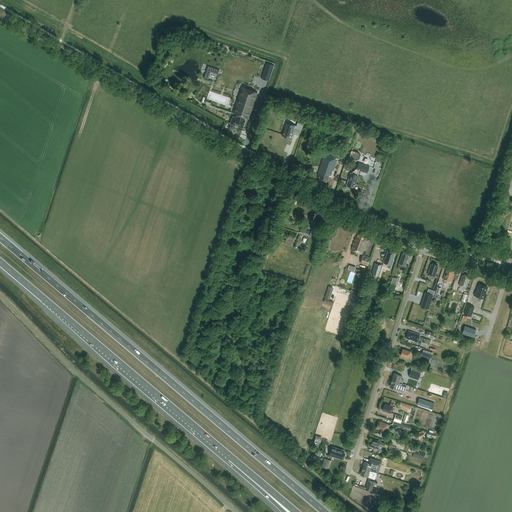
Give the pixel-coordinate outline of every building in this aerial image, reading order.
[(267,63),(261,78),(269,81),(274,65),(267,63)] [(220,70),(208,66),(204,78),(208,79),(211,72),(218,74),(220,70)] [(233,116),(230,124),(243,128),(245,120),(244,120),(245,117),(249,118),(258,92),(242,87),(234,113),(238,115),(237,117),(233,116)] [(285,122),(281,135),(289,138),(294,125),(285,122)] [(351,149),(349,157),(352,158),(352,159),(356,160),(359,159),(360,154),(359,152),(351,149)] [(338,159),(324,154),(317,175),(320,176),(319,179),(327,181),(329,175),(331,176),(332,171),(333,172),(338,159)] [(359,170),(367,173),(369,166),(359,163),(357,169),(355,174),(351,173),(347,185),(353,188),(355,184),(356,184),(359,175),(358,175),(359,170)] [(313,220),(316,221),(319,213),(312,211),(311,216),(310,216),(309,219),(310,219),(308,223),(312,224),(313,220)] [(365,244),(366,240),(365,240),(366,237),(364,236),(365,234),(361,232),(360,235),(358,235),(357,237),(356,237),(351,250),(362,254),(365,244)] [(385,258),(383,262),(392,265),(393,260),(395,253),(393,252),(394,252),(392,251),(390,250),(389,251),(388,251),(386,258),(385,258)] [(409,265),(406,265),(409,256),(408,256),(408,254),(404,252),(403,254),(402,254),(398,266),(405,268),(404,270),(407,271),(409,265)] [(368,266),(371,257),(363,255),(360,263),(360,264),(368,266)] [(375,263),(372,274),(379,276),(382,265),(375,263)] [(428,274),(429,275),(428,277),(431,277),(432,275),(435,277),(438,267),(437,266),(437,265),(433,263),(433,265),(431,264),(428,274)] [(443,279),(444,280),(443,282),(447,283),(448,281),(450,282),(454,270),(448,269),(448,270),(446,270),(443,279)] [(459,285),(466,288),(469,278),(468,277),(468,276),(464,274),(464,276),(462,276),(459,285)] [(488,287),(479,284),(477,291),(476,291),(474,295),(484,299),(486,292),(487,291),(488,288),(487,288),(488,287)] [(334,288),(329,286),(325,297),(330,299),(334,288)] [(432,296),(425,293),(420,307),(427,310),(432,296)] [(471,316),(475,307),(467,304),(464,314),(471,317),(471,316)] [(465,326),(462,334),(474,338),(477,330),(465,326)] [(422,341),(429,344),(431,340),(419,336),(420,335),(410,332),(410,333),(408,332),(407,337),(408,337),(408,339),(418,342),(418,339),(422,341)] [(410,355),(412,356),(413,352),(411,352),(403,349),(400,355),(409,358),(410,355)] [(423,351),(421,356),(431,359),(432,354),(423,351)] [(412,369),(409,376),(419,380),(421,372),(412,369)] [(394,374),(392,380),(402,384),(403,380),(401,379),(402,376),(394,374)] [(392,380),(390,387),(404,392),(407,385),(402,384),(392,380)] [(419,399),(417,406),(432,410),(434,404),(419,399)] [(390,405),(385,404),(382,410),(391,413),(392,410),(394,411),(395,407),(393,407),(394,404),(391,403),(390,405)] [(394,421),(401,423),(403,416),(396,414),(394,421)] [(376,428),(379,429),(378,432),(384,434),(386,428),(388,429),(389,425),(387,424),(379,421),(376,428)] [(316,437),(313,446),(319,448),(322,439),(316,437)] [(385,443),(381,442),(382,440),(379,439),(378,441),(373,439),(371,446),(379,449),(380,446),(384,447),(385,443)] [(342,457),(344,458),(345,453),(343,452),(344,451),(332,447),(330,455),(329,457),(332,458),(332,456),(338,458),(338,457),(342,458),(342,457)] [(416,448),(414,454),(424,458),(425,454),(419,452),(419,449),(416,448)] [(331,460),(325,458),(322,468),(328,470),(331,460)] [(365,462),(363,467),(372,470),(379,473),(382,462),(371,458),(369,463),(365,462)] [(361,474),(369,477),(375,479),(377,473),(371,471),(372,470),(363,467),(361,474)] [(412,482),(417,484),(421,473),(415,471),(413,478),(412,482)] [(368,480),(366,489),(368,489),(372,491),(374,482),(368,480)]
